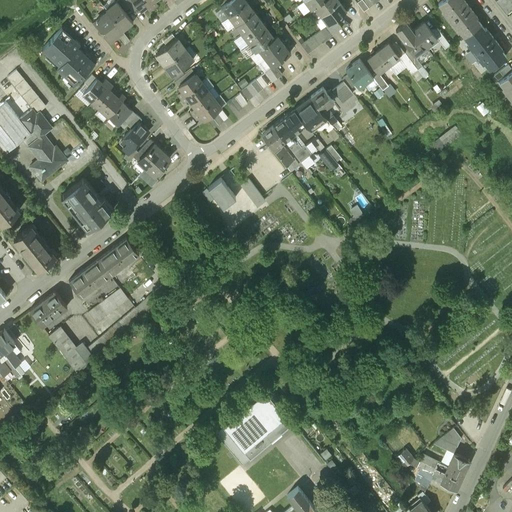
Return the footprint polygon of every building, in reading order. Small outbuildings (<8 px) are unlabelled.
[(129,7),(123,0),(115,0),(117,3),(118,2),(124,10),(129,7)] [(148,0),(133,0),(140,9),(146,5),(149,9),(153,6),(148,0)] [(246,0),(230,0),(221,7),(228,16),(247,1),(246,0)] [(303,0),(310,9),(314,6),(313,6),(321,0),(303,0)] [(321,0),(313,6),(314,6),(320,15),(339,0),(338,0),(321,0)] [(339,0),(320,15),(327,24),(329,22),(334,18),(346,9),(339,0)] [(441,0),(438,3),(442,9),(441,10),(458,31),(459,30),(463,35),(480,23),(475,17),(476,16),(463,0),(441,0)] [(511,0),(495,0),(505,14),(511,8),(511,0)] [(247,1),(228,16),(235,24),(254,10),(247,1)] [(124,10),(118,2),(117,3),(107,10),(107,11),(122,30),(133,22),(124,10)] [(254,10),(235,24),(241,33),(260,19),(254,10)] [(122,30),(107,11),(94,20),(109,39),(117,33),(122,30)] [(341,27),(334,18),(329,22),(336,30),(341,27)] [(260,19),(241,33),(248,42),(267,28),(260,19)] [(423,21),(412,29),(425,46),(437,37),(432,32),(423,21)] [(336,30),(329,22),(327,24),(324,25),(331,34),(336,30)] [(412,29),(406,22),(395,30),(410,48),(414,54),(425,46),(412,29)] [(480,23),(463,35),(468,41),(467,42),(483,63),(484,62),(489,68),(505,55),(500,49),(502,48),(485,27),(484,28),(480,23)] [(331,34),(324,25),(320,29),(326,38),(331,34)] [(62,26),(42,48),(59,64),(77,45),(80,42),(62,26)] [(267,28),(248,42),(254,51),(258,49),(258,48),(274,36),(273,36),(267,28)] [(449,43),(437,28),(432,32),(437,37),(445,47),(449,43)] [(326,38),(320,29),(315,33),(322,41),(326,38)] [(129,39),(122,30),(117,33),(124,43),(129,39)] [(172,33),(163,40),(166,45),(174,39),(175,38),(172,33)] [(322,41),(315,33),(310,36),(317,45),(322,41)] [(274,36),(258,48),(258,49),(264,57),(283,43),(277,34),(273,36),(274,36)] [(317,45),(310,36),(305,40),(312,49),(317,45)] [(166,45),(155,53),(163,64),(183,49),(174,39),(166,45)] [(312,49),(305,40),(300,44),(307,52),(312,49)] [(397,54),(388,42),(377,50),(388,64),(398,56),(397,54)] [(283,43),(264,57),(271,66),(290,51),(283,43)] [(59,64),(56,67),(74,83),(94,61),(77,45),(59,64)] [(414,54),(410,48),(404,52),(412,62),(416,68),(421,64),(414,54)] [(183,49),(163,64),(172,75),(180,69),(191,60),(183,49)] [(388,64),(377,50),(367,58),(377,70),(378,71),(388,64)] [(404,52),(402,50),(397,54),(398,56),(406,66),(412,62),(404,52)] [(359,59),(346,69),(349,72),(356,82),(359,86),(372,76),(371,75),(359,59)] [(281,73),(274,64),(271,66),(269,67),(277,77),(281,73)] [(277,77),(269,67),(265,71),(272,80),(277,77)] [(32,108),(20,117),(6,100),(0,104),(0,142),(7,151),(19,141),(25,149),(26,148),(26,147),(39,137),(38,136),(43,132),(44,133),(52,126),(39,110),(46,105),(16,69),(7,76),(32,108)] [(180,69),(172,75),(175,80),(183,73),(180,69)] [(175,80),(174,80),(178,85),(192,74),(189,70),(175,80)] [(378,71),(377,70),(371,75),(372,76),(381,88),(387,84),(378,71)] [(511,70),(499,81),(503,86),(502,87),(511,99),(511,70)] [(192,74),(178,85),(181,90),(177,93),(180,97),(181,96),(201,81),(195,72),(192,74)] [(356,82),(349,72),(344,76),(352,86),(356,82)] [(92,73),(84,82),(88,86),(96,77),(92,73)] [(267,84),(260,75),(255,78),(262,88),(267,84)] [(101,81),(96,77),(88,86),(83,92),(91,100),(108,81),(104,78),(101,81)] [(255,78),(250,82),(257,91),(262,88),(255,78)] [(108,81),(91,100),(99,107),(113,92),(108,88),(112,85),(108,81)] [(201,81),(181,96),(184,100),(188,97),(191,102),(207,90),(201,81)] [(343,81),(332,89),(341,101),(352,92),(343,81)] [(257,91),(250,82),(245,85),(253,95),(257,91)] [(253,95),(245,85),(241,89),(248,98),(253,95)] [(326,91),(322,86),(311,95),(321,108),(326,105),(333,99),(331,97),(334,95),(329,89),(326,91)] [(207,90),(191,102),(195,107),(191,110),(194,113),(214,98),(207,90)] [(113,92),(99,107),(108,115),(122,99),(125,96),(121,93),(117,97),(113,92)] [(247,102),(239,92),(235,96),(242,105),(247,102)] [(321,108),(311,95),(294,108),(310,128),(326,116),(327,116),(321,108)] [(242,105),(235,96),(230,100),(237,109),(242,105)] [(214,98),(194,113),(197,117),(200,114),(204,119),(206,118),(211,114),(216,110),(220,107),(214,98)] [(122,99),(108,115),(118,124),(119,123),(131,109),(126,104),(126,103),(122,99)] [(481,100),(475,105),(481,114),(488,109),(481,100)] [(341,125),(326,105),(321,108),(327,116),(326,116),(336,128),(341,125)] [(227,116),(220,107),(216,111),(223,120),(227,116)] [(131,109),(119,123),(123,127),(126,124),(136,113),(131,109)] [(216,111),(216,110),(211,114),(218,124),(223,120),(216,111)] [(301,145),(291,133),(300,126),(289,112),(273,124),(284,139),(300,160),(311,152),(304,143),(301,145)] [(136,113),(126,124),(131,128),(138,120),(139,121),(141,118),(136,113)] [(218,124),(211,114),(206,118),(213,127),(218,124)] [(131,128),(123,137),(119,142),(123,146),(122,147),(127,151),(128,152),(133,146),(148,130),(139,121),(138,120),(131,128)] [(452,122),(429,144),(436,152),(459,130),(452,122)] [(273,124),(261,133),(273,148),(277,144),(284,139),(273,124)] [(44,133),(43,132),(38,136),(39,137),(26,147),(26,148),(36,160),(30,165),(42,179),(62,163),(53,152),(57,149),(44,133)] [(138,150),(133,156),(137,160),(154,142),(149,138),(138,150)] [(154,142),(137,160),(145,167),(162,149),(154,142)] [(341,156),(331,143),(326,148),(326,149),(336,160),(341,156)] [(293,159),(282,144),(279,147),(277,144),(273,148),(290,170),(294,167),(290,161),(293,159)] [(133,146),(128,152),(127,151),(123,156),(128,160),(133,156),(138,150),(133,146)] [(162,149),(145,167),(154,174),(161,166),(170,157),(162,149)] [(336,160),(326,149),(321,154),(332,167),(338,162),(336,160)] [(161,166),(154,174),(158,178),(165,170),(161,166)] [(101,197),(84,177),(62,195),(88,227),(114,207),(104,195),(101,197)] [(221,177),(208,187),(222,206),(235,196),(221,177)] [(248,177),(239,184),(256,206),(265,199),(248,177)] [(19,209),(0,185),(0,218),(2,222),(19,209)] [(54,254),(30,224),(14,237),(38,267),(54,254)] [(126,235),(97,257),(110,274),(138,252),(138,253),(139,252),(126,235)] [(97,257),(69,278),(82,295),(83,295),(82,294),(110,274),(97,257)] [(118,285),(86,310),(95,321),(127,297),(118,285)] [(159,286),(134,306),(141,316),(166,295),(159,286)] [(55,289),(29,308),(41,324),(67,305),(55,289)] [(125,315),(98,337),(106,347),(132,324),(125,315)] [(14,323),(9,327),(16,336),(21,332),(14,323)] [(59,326),(48,333),(70,362),(80,354),(59,326)] [(3,327),(0,330),(0,345),(3,350),(9,345),(14,341),(3,327)] [(21,362),(9,345),(3,350),(14,365),(18,362),(19,364),(21,362)] [(10,370),(0,356),(0,371),(2,374),(7,370),(8,372),(10,370)] [(265,389),(222,425),(223,425),(215,432),(242,464),(249,457),(292,421),(265,389)] [(453,427),(441,437),(456,444),(460,436),(453,427)] [(456,444),(441,437),(434,443),(453,451),(456,444)] [(468,459),(453,451),(449,460),(444,471),(460,478),(468,459)] [(443,463),(432,457),(431,459),(428,458),(426,461),(429,463),(429,464),(444,471),(449,460),(445,458),(443,463)] [(444,471),(429,464),(427,466),(430,467),(429,470),(436,473),(441,476),(444,471)] [(460,478),(444,471),(441,476),(436,473),(434,478),(455,488),(460,478)] [(196,494),(184,480),(176,487),(188,501),(196,494)] [(294,504),(283,511),(272,511),(269,508),(264,511),(259,511),(258,510),(256,511),(317,511),(318,511),(298,485),(287,494),(294,504)] [(430,500),(422,490),(417,494),(420,498),(421,498),(425,504),(430,500)] [(432,511),(425,504),(421,498),(420,498),(409,508),(412,511),(432,511)]
